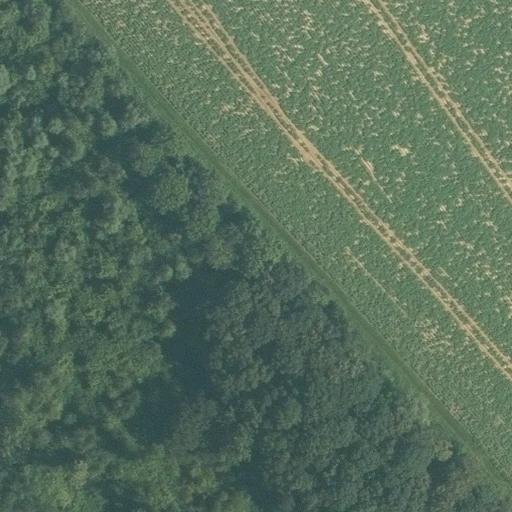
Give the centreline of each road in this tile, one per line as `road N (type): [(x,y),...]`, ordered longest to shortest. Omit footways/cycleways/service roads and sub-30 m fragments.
road 1 (track): [(180,120),(511,481)]
road 2 (track): [(180,120),(69,0)]
